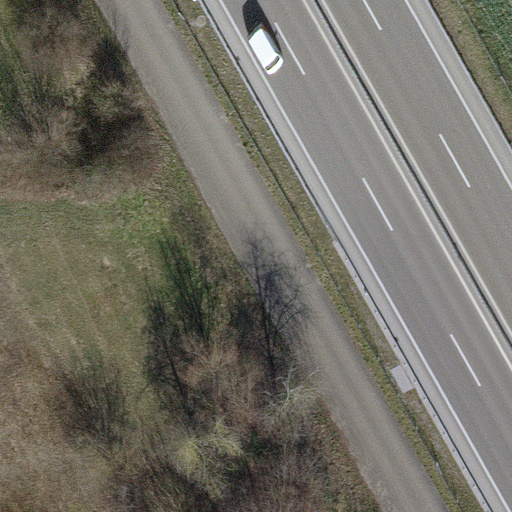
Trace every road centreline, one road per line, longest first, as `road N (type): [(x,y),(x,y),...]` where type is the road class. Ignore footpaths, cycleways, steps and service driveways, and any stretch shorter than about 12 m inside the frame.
road 1 (motorway): [(261,0),(511,443)]
road 2 (motorway): [(511,255),(367,0)]
